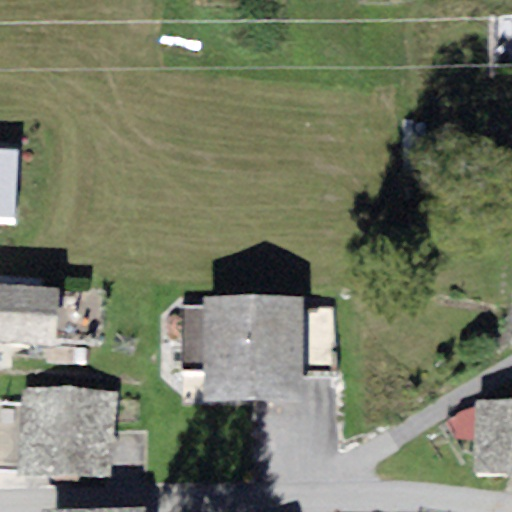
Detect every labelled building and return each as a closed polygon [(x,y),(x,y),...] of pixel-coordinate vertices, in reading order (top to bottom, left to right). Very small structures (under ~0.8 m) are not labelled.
[(0,220),(14,222),(18,152),(0,152),(0,220)] [(0,288),(0,342),(55,346),(57,291),(0,288)] [(300,399),(301,299),(203,299),(203,399),(300,399)] [(112,392),(21,388),(21,404),(17,473),(109,477),(112,392)] [(0,472),(17,473),(21,404),(0,402),(0,472)] [(511,404),(475,404),(474,477),(511,477),(511,404)]
